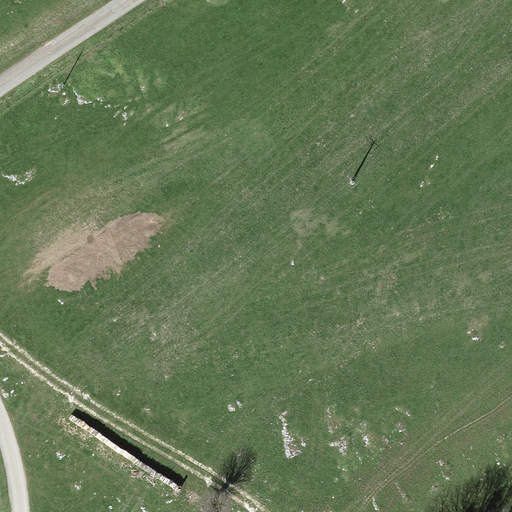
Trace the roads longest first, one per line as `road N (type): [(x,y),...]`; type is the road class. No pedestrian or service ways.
road 1 (track): [(261,511),(0,339)]
road 2 (unclassified): [(0,82),(124,0)]
